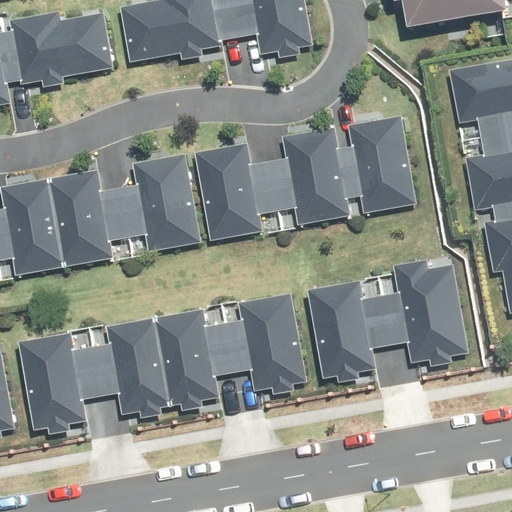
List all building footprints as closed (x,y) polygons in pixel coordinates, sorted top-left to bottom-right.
[(268,57),(329,47),(321,1),(311,2),(310,0),(170,0),(171,4),(128,11),(137,65),(189,56),(190,62),(232,55),(230,44),(265,38),(268,57)] [(511,0),(407,0),(410,17),(426,14),(429,34),(511,21),(511,0)] [(0,109),(22,105),(19,88),(123,70),(114,19),(73,26),(71,14),(22,23),(23,34),(7,37),(4,20),(0,21),(0,109)] [(511,61),(442,74),(452,126),(470,123),(473,138),(454,141),(464,192),(481,189),(504,316),(511,314),(511,61)] [(205,157),(221,243),(272,234),(269,219),(302,213),(304,228),(361,218),(358,203),(371,201),(373,215),(424,206),(408,120),(357,130),(362,152),(350,154),(346,132),(289,142),(293,160),(258,166),(255,148),(205,157)] [(0,261),(26,257),(30,279),(128,261),(124,240),(157,234),(161,256),(215,246),(199,156),(146,165),(150,183),(114,189),(111,171),(11,189),(15,210),(0,212),(0,261)] [(433,269),(431,260),(400,266),(404,293),(368,299),(365,282),(312,292),(328,383),(383,374),(379,349),(410,344),(414,368),(472,358),(456,265),(433,269)] [(84,334),(26,345),(43,435),(100,424),(96,403),(131,396),(135,417),(233,399),(229,377),(263,371),(267,393),(320,383),(303,292),(251,302),(255,320),(219,327),(216,309),(116,328),(120,348),(88,354),(84,334)] [(0,441),(25,437),(8,344),(0,345),(0,441)]
